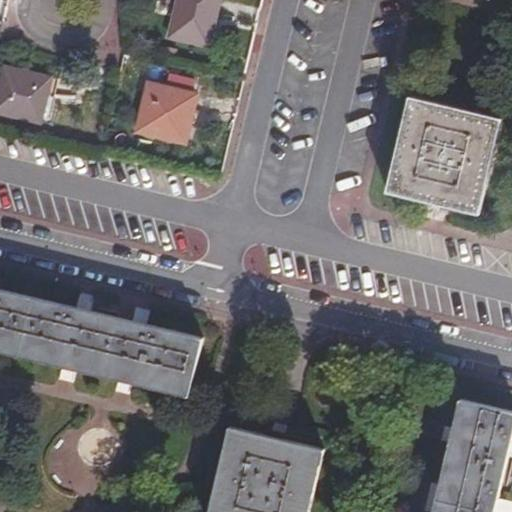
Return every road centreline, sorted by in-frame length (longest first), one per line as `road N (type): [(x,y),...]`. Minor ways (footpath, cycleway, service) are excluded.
road 1 (residential): [(236,222),(299,235),(315,222),(367,0)]
road 2 (residential): [(219,290),(511,361)]
road 3 (residential): [(287,0),(236,222)]
road 4 (residential): [(0,236),(219,290)]
